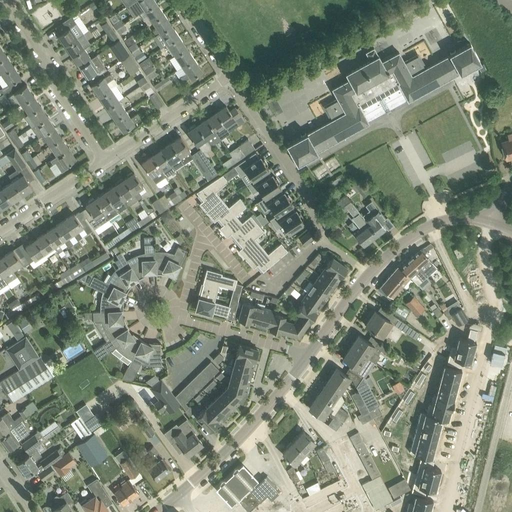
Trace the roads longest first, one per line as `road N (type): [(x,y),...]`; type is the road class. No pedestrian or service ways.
road 1 (residential): [(444,511),(494,307),(485,258),(490,223)]
road 2 (residential): [(181,495),(310,353)]
road 3 (residential): [(230,76),(313,202),(323,240)]
road 4 (residential): [(9,0),(103,161)]
road 5 (residential): [(103,161),(230,76)]
road 6 (residential): [(368,274),(411,236),(437,225),(490,223)]
road 7 (residential): [(310,353),(179,318)]
road 8 (residential): [(0,231),(103,161)]
